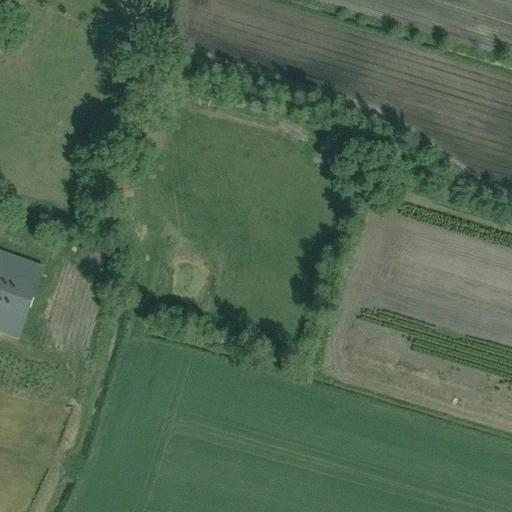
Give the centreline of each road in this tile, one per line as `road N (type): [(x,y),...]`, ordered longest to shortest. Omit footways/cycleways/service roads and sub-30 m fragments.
road 1 (track): [(511,193),(479,183),(395,118),(196,59),(186,48),(198,0)]
road 2 (track): [(241,0),(511,81)]
